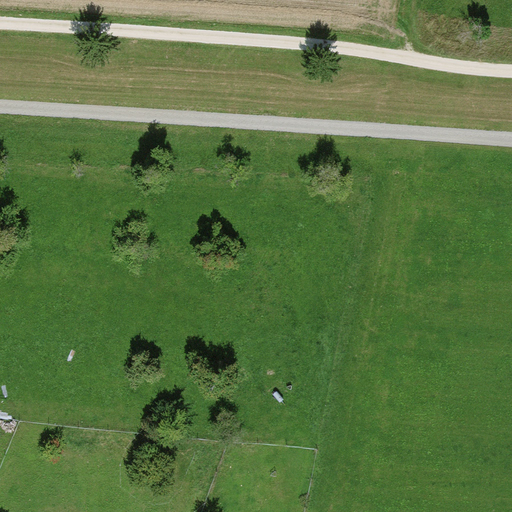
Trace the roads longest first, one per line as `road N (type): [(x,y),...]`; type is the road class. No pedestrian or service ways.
road 1 (track): [(511,72),(316,45),(0,24)]
road 2 (track): [(511,139),(0,108)]
